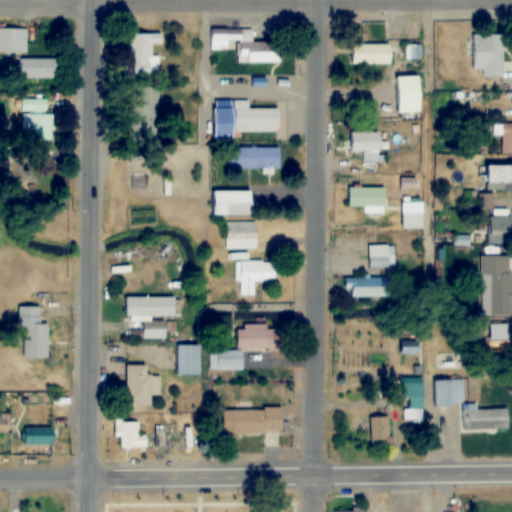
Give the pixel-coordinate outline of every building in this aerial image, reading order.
[(21,28),(1,28),(1,54),(21,54),(21,28)] [(236,62),(279,63),(279,42),(252,42),(252,29),(210,29),(210,48),(236,48),(236,62)] [(158,56),(152,56),(152,43),(162,43),(162,33),(133,33),(133,72),(158,72),(158,56)] [(501,77),(501,34),(475,34),(475,77),(501,77)] [(390,44),(349,44),(349,64),(390,64),(390,44)] [(404,59),(416,59),(416,45),(404,45),(404,59)] [(15,78),(58,78),(58,58),(15,58),(15,78)] [(420,113),(420,77),(394,77),(394,113),(420,113)] [(52,139),(53,114),(46,114),(47,99),(18,99),(17,112),(26,112),(26,139),(52,139)] [(234,133),(279,132),(278,108),(231,109),(231,102),(215,102),(216,140),(234,139),(234,133)] [(511,124),(500,124),(500,154),(511,154),(511,124)] [(348,132),(348,152),(362,151),(362,161),(379,161),(379,132),(348,132)] [(279,169),(279,148),(229,148),(229,169),(279,169)] [(511,165),(486,166),(486,190),(511,190),(511,165)] [(347,207),(384,207),(384,187),(347,187),(347,207)] [(212,192),(212,215),(253,215),(253,192),(212,192)] [(422,228),(422,202),(401,202),(401,228),(422,228)] [(489,244),(511,244),(511,217),(489,217),(489,244)] [(256,222),(225,222),(225,250),(256,250),(256,222)] [(393,266),(393,245),(368,245),(368,266),(393,266)] [(491,292),(511,292),(511,260),(491,261),(491,292)] [(234,282),(239,282),(239,296),(253,296),(253,282),(275,281),(274,261),(233,262),(234,282)] [(344,277),(344,297),(390,297),(390,277),(344,277)] [(479,283),(439,283),(438,308),(478,309),(479,283)] [(124,317),(175,317),(175,297),(124,297),(124,317)] [(48,322),(41,322),(41,306),(20,306),(20,359),(48,358),(48,322)] [(165,338),(165,321),(143,321),(143,338),(165,338)] [(506,322),(493,322),(493,361),(506,361),(506,322)] [(242,369),(242,349),(282,350),(282,329),(266,329),(266,326),(237,326),(236,351),(214,350),(214,368),(242,369)] [(418,341),(402,341),(402,353),(418,353),(418,341)] [(200,345),(176,345),(176,375),(200,375),(200,345)] [(158,375),(147,375),(147,365),(126,365),(126,405),(151,405),(151,394),(158,394),(158,375)] [(434,380),(434,406),(462,406),(462,380),(434,380)] [(405,409),(423,409),(423,383),(405,383),(405,409)] [(221,409),(221,432),(282,432),(282,409),(221,409)] [(508,430),(508,409),(463,409),(463,430),(508,430)] [(390,447),(390,416),(370,416),(370,447),(390,447)] [(146,435),(138,435),(138,421),(118,421),(118,436),(120,436),(120,448),(146,448),(146,435)] [(22,427),(22,444),(54,444),(54,427),(22,427)]
